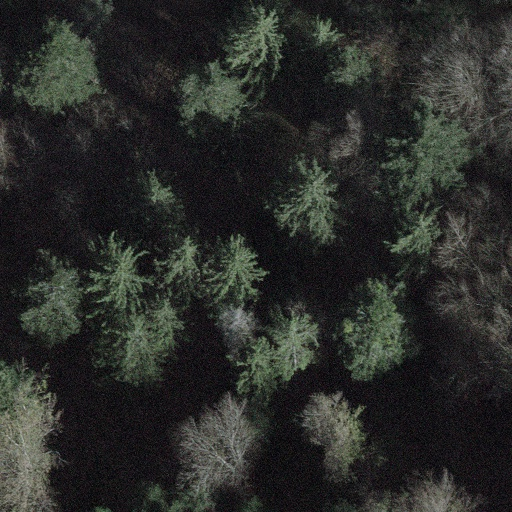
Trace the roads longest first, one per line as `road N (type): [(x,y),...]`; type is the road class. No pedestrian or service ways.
road 1 (motorway): [(367,0),(134,511)]
road 2 (motorway): [(401,511),(511,269)]
